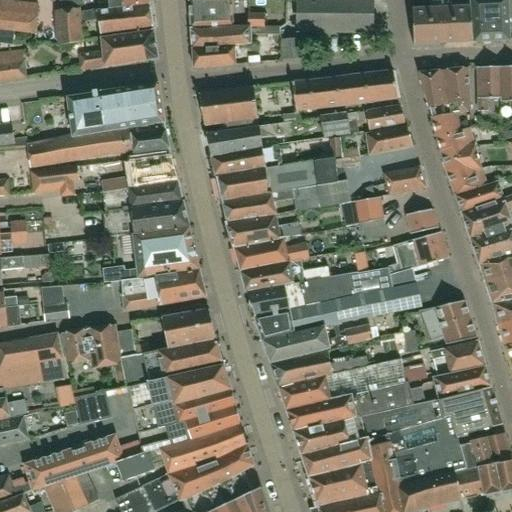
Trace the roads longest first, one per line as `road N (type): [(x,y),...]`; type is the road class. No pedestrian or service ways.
road 1 (residential): [(511,429),(399,58)]
road 2 (residential): [(0,334),(225,301)]
road 3 (tertiary): [(225,301),(179,84)]
road 4 (residential): [(179,84),(399,58)]
road 5 (tertiary): [(291,511),(225,301)]
road 6 (residential): [(0,90),(177,67)]
